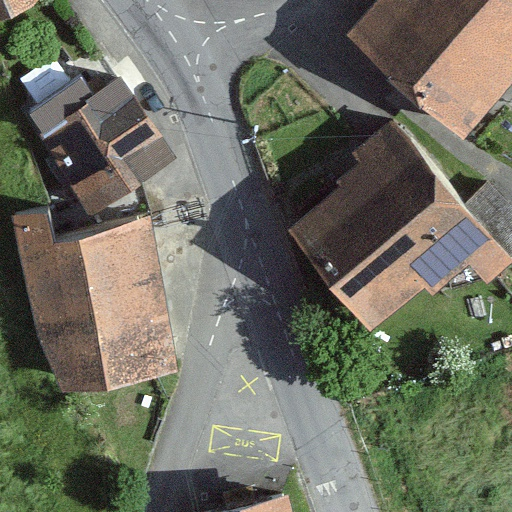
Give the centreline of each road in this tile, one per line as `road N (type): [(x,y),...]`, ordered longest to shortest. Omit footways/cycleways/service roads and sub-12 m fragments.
road 1 (tertiary): [(348,511),(210,120),(175,45)]
road 2 (track): [(156,511),(248,227)]
road 3 (unclassified): [(175,45),(304,0)]
